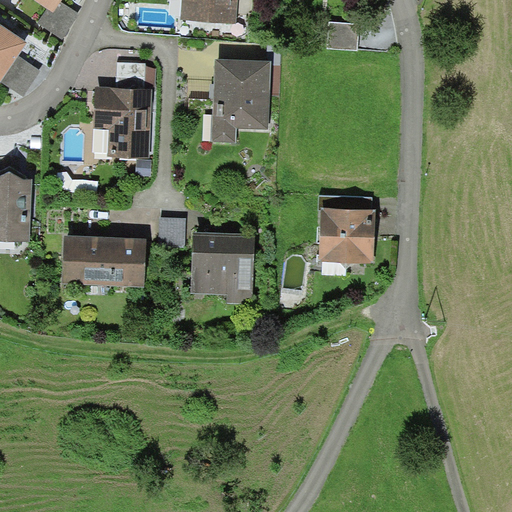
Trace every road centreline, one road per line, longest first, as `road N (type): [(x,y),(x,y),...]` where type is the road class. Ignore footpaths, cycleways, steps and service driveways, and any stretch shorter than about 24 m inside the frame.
road 1 (track): [(0,323),(136,350),(231,358),(284,347),(395,299),(461,511)]
road 2 (residential): [(397,0),(412,69),(413,144),(395,299),(371,359),(284,511)]
road 3 (residential): [(0,135),(43,118),(104,0)]
